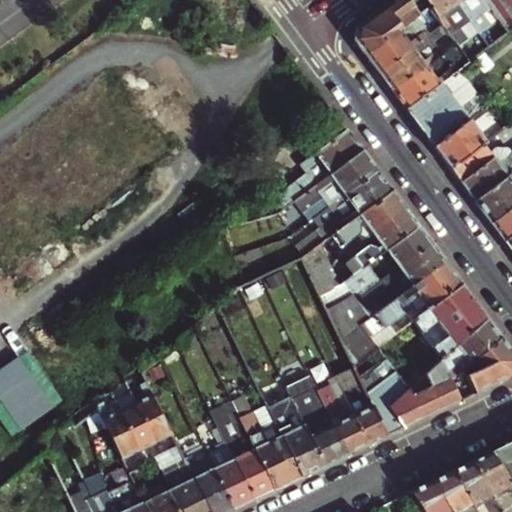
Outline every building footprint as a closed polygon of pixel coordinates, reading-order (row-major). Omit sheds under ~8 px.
[(392,0),(356,26),(354,40),(365,55),(406,24),(400,17),(418,4),(424,11),(430,6),(425,0),(392,0)] [(425,0),(430,6),(436,15),(443,24),(449,33),(453,38),(456,43),(463,52),(466,56),(469,60),(476,55),(457,29),(464,24),(452,8),(459,3),(456,0),(425,0)] [(456,0),(459,3),(471,20),(489,46),(497,40),(479,14),(482,12),(473,0),(456,0)] [(473,0),(482,12),(492,6),(487,0),(473,0)] [(511,0),(487,0),(492,6),(510,31),(511,28),(511,0)] [(464,24),(471,20),(459,3),(452,8),(464,24)] [(406,24),(365,55),(378,72),(429,35),(423,25),(436,15),(430,6),(424,11),(406,24)] [(429,35),(378,72),(391,90),(442,53),(435,44),(449,33),(443,24),(429,35)] [(442,53),(391,90),(405,108),(440,82),(455,71),(449,63),(463,52),(456,43),(452,46),(442,53)] [(469,60),(466,56),(461,60),(464,64),(469,60)] [(434,147),(468,121),(440,82),(405,108),(434,147)] [(483,144),(484,143),(468,121),(434,147),(460,182),(493,157),(483,144)] [(345,129),(299,165),(307,176),(269,205),(276,215),(362,151),(345,129)] [(493,157),(460,182),(474,200),(511,171),(511,150),(497,163),(493,157)] [(377,171),(362,151),(276,215),(284,226),(301,213),(308,222),(328,208),(377,171)] [(377,171),(328,208),(334,216),(294,246),(303,257),(319,245),(326,240),(335,233),(392,191),(377,171)] [(511,171),(474,200),(491,223),(511,206),(511,171)] [(404,208),(392,191),(335,233),(341,241),(342,243),(357,233),(358,222),(362,220),(371,232),(404,208)] [(511,206),(491,223),(504,240),(511,234),(511,206)] [(418,226),(404,208),(371,232),(380,244),(377,247),(367,245),(351,257),(360,268),(394,243),(418,226)] [(407,260),(413,267),(436,250),(418,226),(394,243),(407,260)] [(341,241),(335,233),(326,240),(332,248),(341,241)] [(302,258),(327,312),(352,293),(343,281),(339,284),(319,245),(303,257),(302,258)] [(413,321),(462,285),(436,250),(413,267),(421,279),(394,299),(383,307),(368,318),(360,324),(371,339),(406,313),(413,321)] [(407,260),(380,280),(394,299),(421,279),(413,267),(407,260)] [(462,285),(413,321),(441,360),(487,318),(462,285)] [(383,307),(372,293),(362,310),(368,318),(383,307)] [(222,314),(218,305),(194,323),(199,334),(222,314)] [(500,337),(487,318),(441,360),(440,361),(446,372),(458,362),(465,370),(500,337)] [(465,370),(476,394),(511,376),(511,352),(500,337),(465,370)] [(390,407),(405,428),(460,401),(453,386),(446,372),(440,361),(426,374),(430,386),(411,396),(408,390),(390,407)] [(380,362),(358,378),(366,393),(389,375),(383,367),(380,362)] [(390,407),(408,390),(388,363),(383,367),(389,375),(366,393),(387,437),(405,428),(390,407)] [(125,381),(99,396),(99,395),(92,400),(97,409),(112,396),(126,384),(125,381)] [(172,434),(148,382),(131,393),(155,443),(172,434)] [(460,401),(470,396),(464,382),(453,386),(460,401)] [(139,451),(155,443),(131,393),(126,384),(112,396),(139,451)] [(303,398),(294,403),(310,436),(304,439),(319,469),(349,455),(329,414),(320,418),(306,389),(301,392),(303,398)] [(303,398),(301,392),(291,397),(294,403),(303,398)] [(112,396),(97,409),(122,459),(131,455),(139,451),(112,396)] [(301,478),(275,423),(264,428),(249,397),(233,405),(274,491),(301,478)] [(267,408),(275,423),(301,478),(319,469),(304,439),(310,436),(294,403),(291,397),(267,408)] [(274,491),(233,405),(223,410),(237,441),(227,446),(254,500),(274,491)] [(214,447),(217,451),(227,446),(225,441),(214,447)] [(511,441),(491,452),(507,479),(511,475),(511,441)] [(254,500),(227,446),(217,451),(210,454),(216,468),(215,469),(214,469),(233,510),(235,510),(254,500)] [(178,447),(170,451),(172,456),(181,452),(178,447)] [(156,458),(157,460),(160,467),(171,462),(178,478),(168,483),(171,490),(169,491),(178,511),(208,511),(187,466),(181,452),(172,456),(170,451),(156,458)] [(491,452),(471,461),(490,498),(496,495),(505,490),(511,487),(507,479),(491,452)] [(122,459),(125,466),(134,461),(131,455),(122,459)] [(148,455),(142,458),(146,465),(152,462),(148,455)] [(142,458),(134,461),(125,466),(129,473),(142,467),(146,465),(142,458)] [(205,458),(187,466),(208,511),(229,511),(233,510),(214,469),(212,470),(205,458)] [(497,511),(490,498),(471,461),(451,471),(472,507),(480,502),(486,511),(497,511)] [(129,473),(132,480),(143,502),(147,511),(178,511),(169,491),(168,492),(167,492),(159,476),(149,481),(142,467),(129,473)] [(451,471),(431,480),(450,511),(474,511),(472,507),(451,471)] [(410,491),(424,511),(450,511),(431,480),(410,491)] [(115,511),(147,511),(143,502),(133,507),(127,494),(119,497),(114,489),(106,493),(115,511)] [(87,491),(69,499),(75,511),(91,511),(87,501),(91,499),(87,491)] [(496,495),(490,498),(497,511),(503,511),(505,510),(496,495)]
